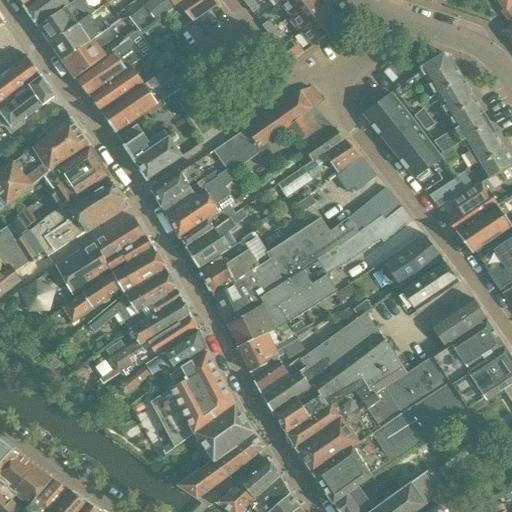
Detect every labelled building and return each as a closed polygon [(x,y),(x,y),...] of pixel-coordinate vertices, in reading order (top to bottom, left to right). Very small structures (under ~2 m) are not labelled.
[(35,0),(18,0),(24,8),(35,0)] [(35,0),(24,8),(37,27),(69,4),(66,0),(35,0)] [(83,0),(77,0),(67,8),(38,28),(51,45),(84,20),(93,13),(83,0)] [(138,32),(140,34),(165,16),(164,14),(177,4),(181,0),(153,0),(129,19),(138,32)] [(215,0),(181,0),(177,4),(193,22),(219,4),(215,0)] [(283,0),(281,2),(292,17),(313,0),(283,0)] [(313,0),(292,17),(302,31),(330,10),(322,0),(313,0)] [(511,0),(496,0),(500,5),(502,6),(504,5),(506,8),(501,12),(506,18),(511,14),(511,0)] [(253,1),(247,6),(248,8),(252,13),(259,8),(253,1)] [(83,47),(110,29),(121,21),(108,2),(93,13),(84,20),(51,45),(62,62),(83,47)] [(302,31),(314,46),(341,25),(330,10),(302,31)] [(269,21),(262,26),(268,34),(275,29),(269,21)] [(83,47),(62,62),(75,79),(90,68),(107,56),(106,55),(101,48),(116,37),(110,29),(83,47)] [(275,29),(268,34),(274,42),(281,37),(275,29)] [(142,58),(137,50),(129,39),(106,55),(107,56),(90,68),(75,79),(89,97),(125,70),(142,58)] [(291,51),(284,55),(290,63),(292,62),(297,59),(291,51)] [(421,72),(396,91),(401,98),(407,94),(419,86),(417,82),(425,78),(427,82),(436,96),(463,80),(448,55),(444,54),(436,60),(428,64),(419,69),(420,71),(421,72)] [(0,107),(41,77),(28,57),(0,77),(0,107)] [(101,113),(102,113),(143,85),(131,67),(125,70),(89,97),(101,113)] [(24,124),(25,119),(55,97),(42,77),(41,77),(0,107),(0,127),(6,128),(11,134),(24,124)] [(143,85),(102,113),(115,132),(147,111),(150,115),(165,105),(163,103),(183,88),(176,77),(150,95),(143,85)] [(436,96),(428,101),(432,106),(439,102),(449,118),(476,101),(463,80),(436,96)] [(257,122),(246,130),(258,147),(284,129),(285,128),(314,108),(321,101),(322,101),(311,88),(302,91),(299,93),(273,111),(257,122)] [(415,179),(443,159),(408,113),(392,95),(364,116),(415,179)] [(456,129),(435,141),(442,154),(452,148),(462,141),(465,140),(464,138),(488,122),(476,101),(449,118),(456,129)] [(285,128),(284,129),(294,144),(305,136),(310,144),(304,149),(305,151),(316,143),(335,129),(316,110),(314,108),(285,128)] [(0,174),(0,213),(45,178),(54,171),(90,146),(88,143),(72,120),(71,120),(71,119),(63,109),(40,127),(44,133),(48,137),(0,174)] [(435,126),(423,110),(414,117),(425,132),(435,126)] [(465,140),(462,141),(476,165),(479,163),(480,165),(481,164),(505,149),(488,122),(464,138),(465,140)] [(147,181),(182,157),(165,131),(149,142),(137,126),(119,138),(147,181)] [(40,127),(32,134),(36,140),(44,133),(40,127)] [(316,143),(305,151),(312,161),(323,154),(342,140),(344,139),(338,132),(336,129),(335,129),(316,143)] [(246,130),(214,152),(227,170),(230,174),(231,173),(261,152),(258,147),(246,130)] [(360,158),(361,158),(343,141),(324,155),(337,174),(341,171),(360,158)] [(54,171),(45,178),(49,186),(53,192),(68,182),(70,186),(94,171),(91,167),(100,162),(90,146),(54,171)] [(442,154),(441,154),(446,163),(446,164),(447,164),(458,158),(452,148),(442,154)] [(481,164),(480,165),(482,168),(483,168),(490,179),(511,165),(511,161),(505,149),(481,164)] [(360,158),(341,171),(357,192),(376,177),(361,158),(360,158)] [(53,192),(50,194),(60,210),(75,200),(109,177),(100,162),(91,167),(94,171),(70,186),(68,182),(53,192)] [(195,164),(152,192),(153,194),(161,207),(162,208),(191,188),(189,185),(203,176),(195,165),(195,164)] [(207,192),(168,218),(180,239),(219,213),(235,202),(229,194),(226,189),(228,187),(231,184),(232,181),(233,178),(232,176),(232,175),(231,173),(230,174),(227,170),(219,175),(204,185),(203,186),(207,192)] [(49,217),(30,232),(47,258),(69,244),(87,234),(128,207),(109,177),(75,200),(60,210),(49,217)] [(429,196),(434,203),(461,185),(456,179),(429,196)] [(191,188),(162,208),(168,217),(168,218),(207,192),(203,186),(204,185),(202,181),(191,188)] [(457,234),(497,206),(489,194),(493,191),(487,182),(453,205),(458,212),(447,221),(457,234)] [(258,268),(214,296),(228,326),(261,304),(259,299),(301,271),(348,240),(366,229),(370,226),(375,222),(380,226),(401,208),(385,188),(329,234),(319,220),(265,255),(269,261),(258,268)] [(219,213),(180,239),(181,239),(186,249),(186,250),(220,225),(235,215),(236,214),(233,209),(244,202),(241,198),(235,202),(219,213)] [(494,240),(511,227),(497,206),(457,234),(473,254),(475,253),(494,240)] [(36,221),(27,208),(17,216),(26,228),(36,221)] [(261,304),(228,326),(240,352),(271,336),(275,341),(290,331),(287,326),(335,295),(327,283),(336,277),(333,272),(346,264),(376,243),(380,240),(383,243),(411,221),(402,208),(401,208),(380,226),(375,222),(370,226),(366,229),(348,240),(301,271),(259,299),(261,304)] [(220,225),(186,250),(198,269),(213,259),(228,251),(235,246),(234,245),(237,243),(228,229),(239,222),(248,217),(244,209),(236,214),(235,215),(220,225)] [(135,218),(57,268),(76,300),(78,298),(110,277),(113,275),(109,269),(122,260),(118,254),(146,236),(135,218)] [(19,219),(6,229),(15,242),(28,232),(19,219)] [(0,296),(20,281),(13,272),(21,267),(28,262),(15,243),(16,243),(15,242),(6,229),(0,232),(0,260),(6,268),(7,269),(0,273),(0,296)] [(425,271),(441,257),(438,254),(423,234),(404,249),(383,263),(397,284),(399,288),(422,273),(425,271)] [(475,253),(501,291),(503,290),(505,293),(511,289),(511,234),(509,237),(496,245),(493,241),(475,253)] [(213,259),(198,269),(199,270),(199,271),(212,293),(214,296),(258,268),(245,247),(253,241),(249,235),(237,243),(234,245),(235,246),(228,251),(213,259)] [(122,260),(109,269),(113,275),(155,249),(154,248),(147,236),(146,237),(146,236),(118,254),(122,260)] [(16,243),(15,243),(28,262),(29,263),(37,257),(24,237),(16,243)] [(110,277),(78,298),(88,312),(118,292),(123,296),(144,283),(157,275),(167,269),(158,253),(155,249),(113,275),(110,277)] [(461,282),(441,257),(425,271),(422,273),(399,288),(415,312),(461,282)] [(124,296),(88,327),(94,335),(110,321),(119,313),(121,317),(129,331),(137,326),(147,320),(142,311),(177,290),(167,269),(157,275),(144,283),(123,296),(124,296)] [(337,295),(342,302),(355,292),(350,286),(337,295)] [(511,289),(505,293),(503,294),(511,307),(511,289)] [(115,370),(99,380),(103,384),(119,374),(118,373),(132,364),(125,353),(189,314),(183,300),(183,299),(177,290),(142,311),(147,320),(137,326),(129,331),(135,340),(124,347),(121,341),(106,351),(109,356),(107,357),(110,362),(115,370)] [(472,299),(432,326),(446,348),(487,321),(472,299)] [(288,377),(261,395),(263,398),(271,411),(290,398),(325,374),(370,344),(381,336),(366,313),(309,350),(299,358),(304,364),(288,377)] [(148,361),(198,331),(190,315),(189,314),(125,353),(132,364),(118,373),(119,374),(124,381),(138,368),(148,361)] [(407,373),(383,388),(402,415),(427,398),(471,369),(505,347),(487,321),(446,348),(407,373)] [(150,376),(170,364),(174,370),(206,350),(198,331),(148,361),(138,368),(124,381),(117,388),(124,396),(150,376)] [(271,336),(240,352),(251,374),(267,366),(265,361),(270,359),(276,355),(283,351),(288,358),(302,349),(295,338),(290,331),(275,341),(271,336)] [(290,398),(271,411),(273,414),(285,432),(311,414),(322,406),(359,387),(366,398),(383,388),(407,373),(381,336),(370,344),(325,374),(290,398)] [(427,398),(402,415),(421,443),(437,433),(503,390),(511,385),(511,357),(505,347),(471,369),(427,398)] [(166,392),(150,401),(175,448),(195,434),(194,433),(195,433),(236,406),(208,353),(170,376),(165,379),(167,382),(162,385),(166,392)] [(274,368),(254,383),(261,395),(288,377),(304,364),(299,358),(297,356),(287,364),(288,365),(285,367),(276,355),(270,359),(274,368)] [(511,385),(503,390),(511,404),(511,385)] [(311,414),(285,432),(313,474),(340,456),(363,440),(374,433),(402,415),(383,388),(366,398),(359,387),(322,406),(311,414)] [(195,433),(194,433),(195,434),(215,463),(216,463),(236,447),(235,446),(253,433),(236,406),(195,433)] [(340,456),(313,474),(317,479),(333,503),(359,486),(412,449),(421,443),(402,415),(374,433),(363,440),(340,456)] [(215,463),(178,486),(197,498),(264,449),(253,433),(235,446),(236,447),(216,463),(215,463)] [(0,472),(17,455),(0,442),(0,472)] [(0,472),(0,511),(20,511),(25,507),(31,511),(50,511),(57,505),(70,491),(38,470),(18,455),(17,455),(0,472)] [(240,511),(258,496),(280,476),(269,460),(216,503),(230,511),(240,511)] [(369,511),(416,511),(425,506),(429,511),(436,505),(433,500),(442,493),(438,487),(431,477),(427,471),(398,491),(369,511)] [(240,511),(269,511),(290,494),(289,493),(280,476),(258,496),(240,511)] [(359,486),(333,503),(338,511),(369,511),(398,491),(392,482),(368,499),(359,486)] [(511,511),(511,489),(495,500),(500,508),(502,511),(511,511)] [(20,511),(100,511),(101,511),(83,499),(71,491),(70,491),(57,505),(50,511),(31,511),(25,507),(20,511)] [(294,511),(300,507),(290,494),(269,511),(294,511)] [(502,511),(500,508),(495,500),(477,511),(502,511)]
